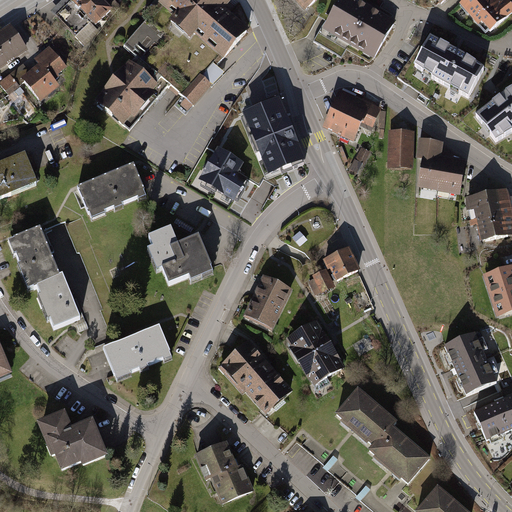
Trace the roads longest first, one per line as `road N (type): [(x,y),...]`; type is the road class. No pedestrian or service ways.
road 1 (tertiary): [(504,511),(458,457),(332,176)]
road 2 (residential): [(186,390),(257,242),(280,212),(332,176)]
road 3 (residential): [(0,310),(36,356),(162,442)]
road 4 (residential): [(330,511),(186,390)]
road 5 (residential): [(511,181),(367,82)]
road 6 (track): [(0,475),(37,493),(133,508)]
